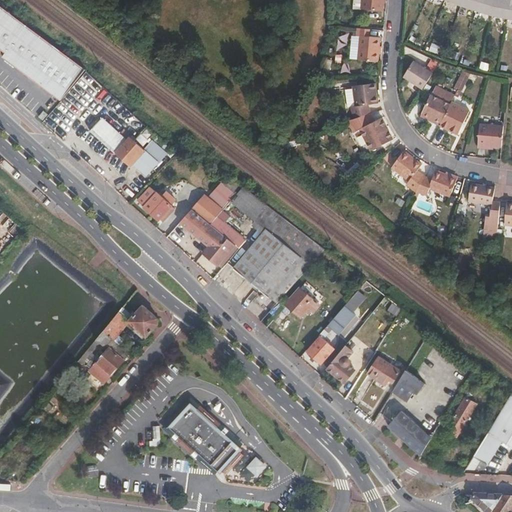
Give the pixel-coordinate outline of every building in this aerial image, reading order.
[(361,0),(361,7),(382,9),(383,0),(361,0)] [(462,0),(460,6),(476,11),(479,0),(462,0)] [(479,0),(476,11),(491,16),(494,0),(479,0)] [(494,0),(491,16),(507,19),(510,0),(494,0)] [(20,69),(44,40),(0,5),(0,47),(6,51),(3,56),(20,69)] [(369,29),(356,28),(356,36),(360,36),(357,59),(377,62),(380,38),(369,36),(369,29)] [(84,71),(44,40),(20,69),(61,100),(78,79),(84,71)] [(432,42),(429,51),(437,53),(440,45),(432,42)] [(432,72),(414,61),(404,77),(422,88),(432,72)] [(460,92),(472,75),(465,70),(453,87),(460,92)] [(351,106),(353,119),(369,113),(370,113),(369,104),(374,103),(373,96),(377,96),(375,83),(352,86),(353,89),(345,90),(348,107),(351,106)] [(440,125),(451,101),(454,95),(436,86),(421,116),(440,125)] [(469,110),(451,101),(440,125),(458,133),(469,110)] [(47,114),(43,111),(39,117),(43,120),(47,114)] [(369,113),(353,119),(349,120),(357,132),(362,128),(375,149),(389,140),(385,133),(388,131),(379,117),(374,120),(369,113)] [(130,137),(105,115),(90,131),(130,166),(133,164),(149,146),(134,133),(130,137)] [(503,125),(479,123),(477,146),(485,147),(485,144),(501,145),(503,125)] [(164,153),(152,142),(149,146),(133,164),(146,176),(163,158),(162,156),(164,153)] [(417,190),(424,175),(417,171),(422,164),(414,158),(413,160),(408,156),(409,154),(403,150),(391,166),(410,180),(407,184),(417,190)] [(359,163),(340,167),(342,174),(350,172),(351,174),(361,172),(359,163)] [(424,175),(417,190),(426,196),(429,189),(448,199),(457,181),(436,170),(431,180),(424,175)] [(493,188),(471,183),(467,201),(490,205),(487,218),(484,218),(482,237),(495,238),(499,203),(491,202),(493,188)] [(230,201),(235,204),(312,262),(324,249),(243,186),(230,201)] [(166,200),(157,193),(145,207),(159,220),(161,218),(172,206),(171,205),(176,200),(170,195),(166,200)] [(192,209),(211,224),(219,213),(222,210),(207,197),(202,203),(199,201),(192,209)] [(312,262),(235,204),(269,235),(239,269),(277,303),(312,262)] [(175,208),(172,206),(161,218),(164,220),(175,208)] [(217,265),(234,244),(211,224),(192,209),(180,222),(209,246),(202,254),(216,266),(217,265)] [(211,224),(234,244),(237,246),(238,247),(244,239),(220,218),(222,216),(219,213),(211,224)] [(237,246),(234,244),(217,265),(220,267),(237,246)] [(320,304),(301,287),(286,303),(301,316),(309,308),(313,312),(320,304)] [(393,301),(386,296),(362,325),(354,335),(375,351),(397,316),(387,309),(393,301)] [(402,308),(393,301),(387,309),(397,316),(402,308)] [(158,317),(144,304),(140,309),(130,320),(146,335),(158,323),(158,317)] [(330,323),(333,325),(337,328),(350,314),(343,308),(330,323)] [(130,320),(120,311),(103,331),(113,340),(130,320)] [(430,330),(423,324),(418,332),(425,338),(430,330)] [(327,331),(325,329),(319,335),(322,338),(328,332),(327,331)] [(113,340),(103,331),(77,362),(80,364),(99,342),(106,348),(113,340)] [(322,338),(319,335),(307,350),(321,363),(334,348),(322,338)] [(343,347),(349,356),(356,352),(349,343),(343,347)] [(122,360),(108,348),(103,354),(101,353),(95,358),(97,360),(88,370),(102,383),(122,360)] [(356,369),(338,354),(327,368),(345,382),(356,369)] [(401,369),(380,356),(369,373),(387,384),(391,379),(394,381),(401,369)] [(426,383),(409,370),(401,381),(400,380),(394,390),(408,401),(416,391),(419,393),(426,383)] [(477,378),(473,375),(463,390),(468,393),(477,378)] [(511,446),(511,391),(511,392),(488,431),(503,440),(511,446)] [(477,403),(466,396),(445,432),(456,438),(477,403)] [(194,402),(190,405),(169,427),(175,433),(175,434),(213,468),(222,477),(246,448),(200,408),(194,402)] [(432,437),(402,410),(389,425),(422,454),(432,437)] [(443,433),(438,430),(429,446),(433,449),(443,433)] [(503,440),(488,431),(473,456),(480,460),(488,464),(503,440)] [(271,466),(259,456),(249,466),(260,476),(271,466)] [(480,460),(473,456),(466,467),(473,472),(480,460)] [(253,484),(259,477),(249,467),(242,474),(253,484)] [(439,482),(452,482),(452,472),(438,472),(439,482)] [(485,511),(491,511),(503,495),(468,493),(466,495),(485,511)] [(511,495),(503,495),(491,511),(511,511),(511,495)]
